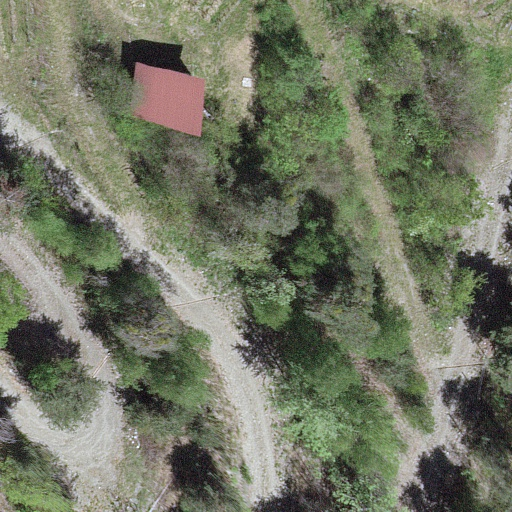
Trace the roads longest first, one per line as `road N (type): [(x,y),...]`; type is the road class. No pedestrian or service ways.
road 1 (track): [(0,121),(149,253),(242,350),(257,396),(272,511)]
road 2 (track): [(402,511),(473,319),(511,127)]
road 3 (track): [(0,382),(85,451),(99,446),(105,423),(72,323),(41,269),(0,227)]
